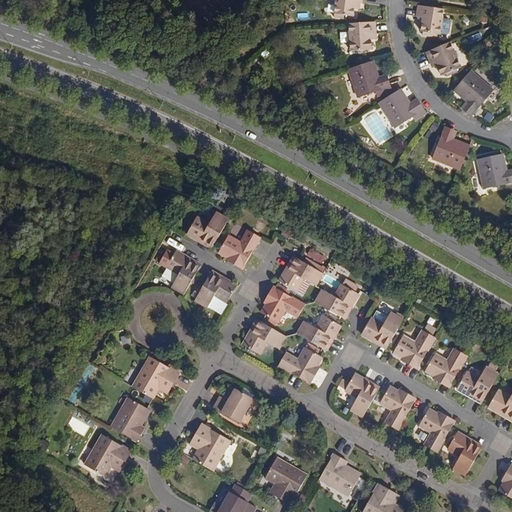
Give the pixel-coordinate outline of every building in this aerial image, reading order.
[(333,0),(331,18),(337,19),(338,14),(341,14),(342,15),(351,16),(352,8),(352,2),(358,2),(360,3),(360,0),(333,0)] [(423,18),(422,25),(420,32),(439,35),(443,9),(417,5),(415,17),(417,18),(423,18)] [(370,50),(369,39),(368,34),(373,34),(372,21),(346,23),(349,51),(370,50)] [(496,37),(492,41),(497,46),(501,42),(496,37)] [(425,53),(430,64),(435,61),(437,66),(441,76),(445,74),(446,77),(448,78),(458,73),(456,70),(461,69),(450,42),(425,53)] [(374,97),(384,94),(382,89),(389,87),(387,83),(385,79),(377,82),(376,78),(370,62),(345,70),(355,99),(373,92),(374,97)] [(454,92),(467,102),(470,105),(464,111),(471,117),(494,91),(471,71),(454,92)] [(410,108),(408,105),(399,91),(375,105),(392,130),(410,119),(413,124),(423,117),(420,112),(422,111),(417,103),(410,108)] [(467,102),(461,109),(464,111),(470,105),(467,102)] [(458,172),(468,147),(452,141),(449,140),(452,132),(443,129),(430,161),(458,172)] [(511,173),(506,175),(505,171),(501,155),(475,161),(482,190),(511,183),(511,173)] [(196,217),(187,234),(196,239),(197,238),(212,247),(229,219),(216,211),(209,224),(196,217)] [(244,266),(261,236),(248,229),(241,242),(228,235),(218,252),(228,257),(244,266)] [(185,256),(176,250),(173,253),(166,267),(178,274),(171,286),(184,294),(200,266),(184,257),(185,256)] [(243,268),(244,266),(228,257),(227,259),(243,268)] [(318,265),(308,259),(305,263),(303,261),(298,259),(295,257),(286,272),(285,271),(279,281),(296,291),(303,278),(315,285),(323,273),(320,271),(316,269),(318,265)] [(226,281),(211,272),(206,279),(194,300),(207,307),(214,295),(227,302),(236,285),(227,280),(226,281)] [(315,301),(340,316),(343,318),(352,302),(353,303),(359,293),(342,283),(335,296),(322,289),(315,301)] [(266,303),(276,287),(274,286),(264,302),(266,303)] [(305,304),(276,287),(266,303),(261,312),(278,322),(285,310),(298,317),(305,304)] [(383,324),(387,317),(376,310),(372,318),(383,324)] [(386,348),(403,319),(390,311),(387,317),(383,324),(372,318),(371,317),(361,334),(386,348)] [(317,327),(304,321),(297,333),(325,349),(334,334),(335,334),(341,325),(324,315),(317,327)] [(249,335),(248,335),(243,344),(259,354),(267,341),(279,349),(287,336),(258,320),(249,335)] [(403,335),(395,348),(393,352),(402,357),(418,366),(435,337),(422,330),(415,342),(403,335)] [(308,382),(317,366),(322,356),(305,347),(298,360),(286,352),(278,365),(308,382)] [(434,376),(450,385),(452,382),(467,356),(455,348),(447,361),(435,354),(425,371),(434,376)] [(180,374),(150,357),(132,387),(154,399),(159,389),(162,384),(171,389),(180,374)] [(418,366),(402,357),(401,359),(417,368),(418,366)] [(319,367),(317,366),(308,382),(310,383),(319,367)] [(466,372),(456,389),(466,395),(466,394),(482,402),(498,374),(486,367),(478,380),(466,372)] [(364,378),(354,373),(349,382),(342,378),(339,385),(345,389),(345,390),(357,397),(350,410),(363,417),(379,389),(364,380),(364,378)] [(450,385),(434,376),(433,378),(449,387),(450,385)] [(168,394),(171,389),(162,384),(159,389),(168,394)] [(231,386),(222,402),(226,404),(235,389),(231,387),(231,386)] [(390,386),(380,403),(392,410),(385,422),(398,430),(414,401),(399,391),(390,386)] [(226,404),(222,402),(220,401),(212,416),(237,430),(254,400),(235,389),(226,404)] [(414,401),(415,399),(400,389),(399,391),(414,401)] [(498,390),(488,407),(498,412),(498,411),(511,419),(511,393),(510,397),(498,390)] [(140,423),(149,408),(129,396),(111,427),(137,441),(146,427),(144,425),(140,423)] [(144,425),(152,410),(149,408),(140,423),(144,425)] [(429,408),(419,425),(432,432),(425,445),(437,452),(454,423),(438,414),(429,408)] [(438,414),(454,423),(455,421),(439,412),(438,414)] [(201,446),(198,451),(193,459),(212,470),(229,441),(200,425),(191,440),(201,446)] [(460,456),(453,468),(465,476),(482,447),(466,438),(467,437),(457,432),(447,449),(460,456)] [(106,476),(112,466),(114,462),(123,467),(132,451),(103,434),(86,464),(106,476)] [(188,446),(198,451),(201,446),(191,440),(188,446)] [(333,454),(332,457),(319,480),(349,496),(360,477),(344,468),(346,465),(348,462),(333,454)] [(181,455),(179,463),(187,466),(190,458),(181,455)] [(266,479),(276,484),(280,487),(275,495),(291,505),(308,476),(278,458),(266,479)] [(114,462),(112,466),(120,471),(123,467),(114,462)] [(504,481),(511,467),(511,465),(511,464),(502,480),(504,481)] [(362,474),(354,469),(346,465),(344,468),(360,477),(362,474)] [(511,467),(504,481),(499,490),(511,498),(511,467)] [(275,495),(280,487),(276,484),(271,493),(275,495)] [(362,511),(402,511),(403,511),(394,506),(389,503),(394,494),(379,485),(373,494),(362,511)] [(251,511),(255,507),(230,492),(217,511),(251,511)] [(399,497),(394,494),(389,503),(394,506),(399,497)]
